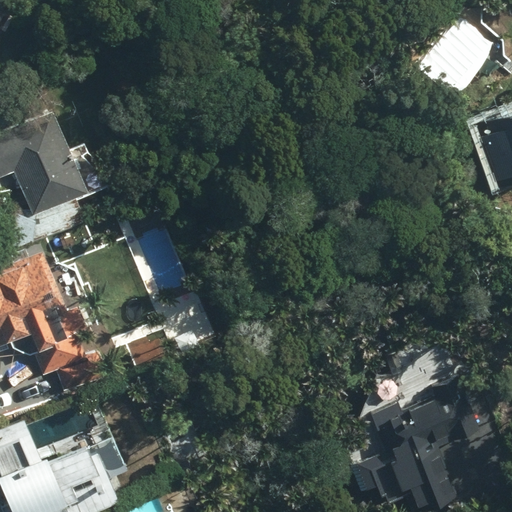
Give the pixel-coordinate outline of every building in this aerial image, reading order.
[(511,105),(472,119),(494,183),(511,176),(511,105)] [(32,212),(84,190),(48,108),(0,128),(0,174),(14,169),(32,212)] [(96,345),(81,350),(40,247),(0,262),(0,337),(29,326),(46,367),(56,363),(65,384),(105,368),(96,345)] [(211,281),(152,307),(174,356),(233,330),(211,281)] [(351,465),(368,511),(376,511),(406,501),(410,511),(449,511),(467,505),(447,451),(488,435),(466,375),(436,386),(441,399),(401,413),(398,405),(374,413),(388,451),(351,465)] [(86,435),(0,471),(0,486),(11,511),(87,511),(114,501),(86,435)]
